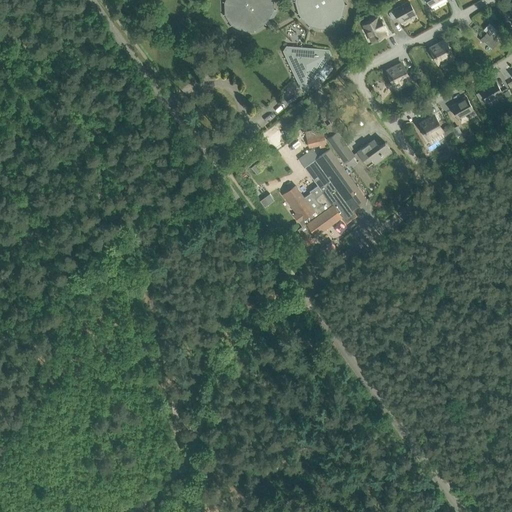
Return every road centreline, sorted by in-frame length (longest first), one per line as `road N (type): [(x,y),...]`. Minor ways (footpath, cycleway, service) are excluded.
road 1 (unclassified): [(299,288),(89,0)]
road 2 (unclassified): [(462,511),(299,288)]
road 3 (unclassified): [(299,288),(511,134)]
